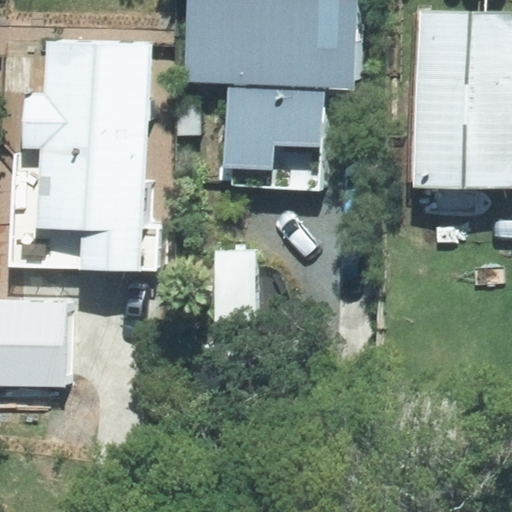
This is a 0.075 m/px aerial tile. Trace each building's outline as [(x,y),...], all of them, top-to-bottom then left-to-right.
[(249,94),(246,174),(299,175),(299,153),(342,154),(344,98),(379,100),(382,4),(280,0),(209,0),(206,94),(249,94)] [(511,25),(441,24),(437,197),(511,198),(511,25)] [(108,238),(107,280),(169,279),(170,50),(64,50),(63,103),(45,103),(45,156),(63,156),(62,238),(108,238)] [(185,139),(211,140),(212,110),(186,110),(185,139)] [(260,320),(265,247),(220,244),(215,318),(260,320)]
